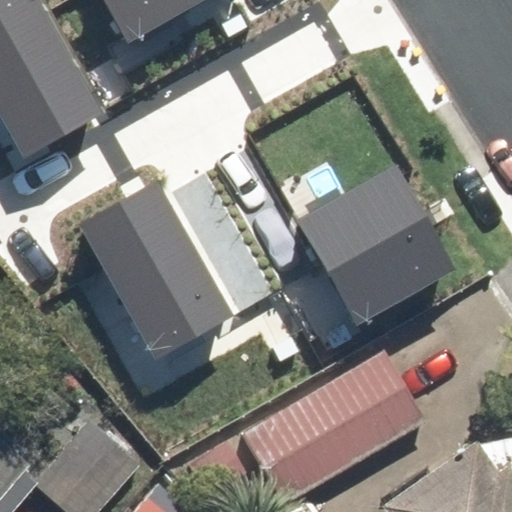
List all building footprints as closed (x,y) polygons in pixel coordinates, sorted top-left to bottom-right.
[(0,0),(0,128),(17,159),(102,114),(40,0),(0,0)] [(95,0),(123,47),(203,0),(95,0)] [(217,107),(147,150),(178,200),(248,157),(217,107)] [(301,219),(358,318),(457,262),(399,162),(301,219)] [(82,227),(155,357),(235,313),(162,182),(82,227)] [(377,350),(240,433),(284,505),(421,423),(377,350)] [(55,511),(99,511),(138,466),(37,383),(0,426),(0,511),(15,511),(32,492),(55,511)] [(474,444),(379,508),(382,511),(511,511),(511,449),(489,465),(474,444)]
